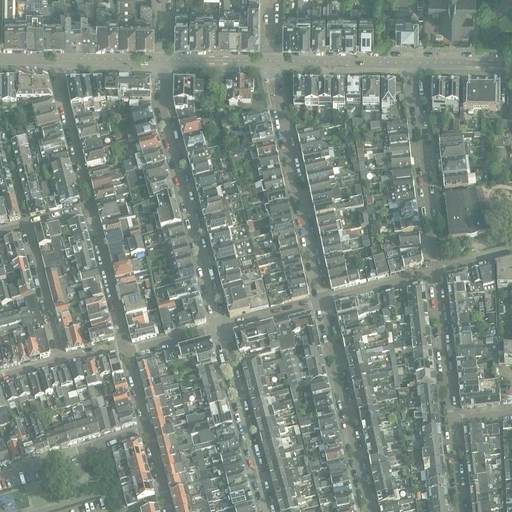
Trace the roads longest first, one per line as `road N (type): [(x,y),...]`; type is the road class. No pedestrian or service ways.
road 1 (residential): [(221,328),(164,108),(164,60)]
road 2 (residential): [(323,302),(272,62)]
road 3 (residential): [(368,511),(323,302)]
road 4 (residential): [(413,63),(433,272)]
road 5 (residential): [(268,511),(221,328)]
road 6 (residential): [(53,59),(91,210)]
road 7 (residential): [(148,429),(0,476)]
road 8 (residential): [(433,272),(450,421)]
road 9 (tertiary): [(272,62),(413,63)]
road 10 (residential): [(62,361),(26,227)]
road 11 (residential): [(91,210),(125,344)]
